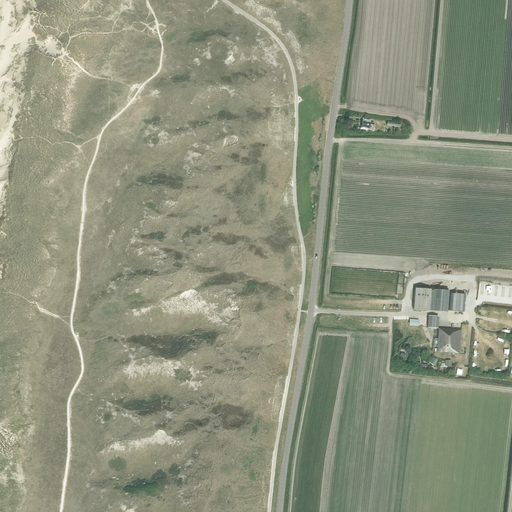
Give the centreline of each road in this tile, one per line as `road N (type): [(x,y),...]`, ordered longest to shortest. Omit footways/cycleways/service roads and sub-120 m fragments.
road 1 (tertiary): [(280,511),(350,0)]
road 2 (track): [(511,138),(430,133),(441,0)]
